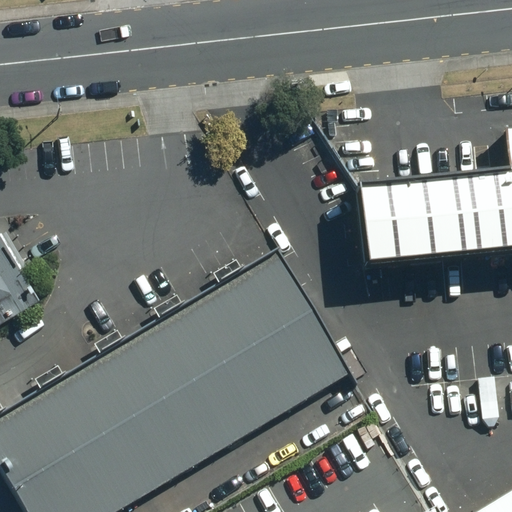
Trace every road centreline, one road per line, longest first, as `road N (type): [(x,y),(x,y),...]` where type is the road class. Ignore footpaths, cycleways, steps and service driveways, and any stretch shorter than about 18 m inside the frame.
road 1 (unclassified): [(0,64),(511,9)]
road 2 (unknown): [(296,242),(372,376),(435,441),(479,466),(511,468)]
road 3 (unknown): [(458,310),(296,242)]
